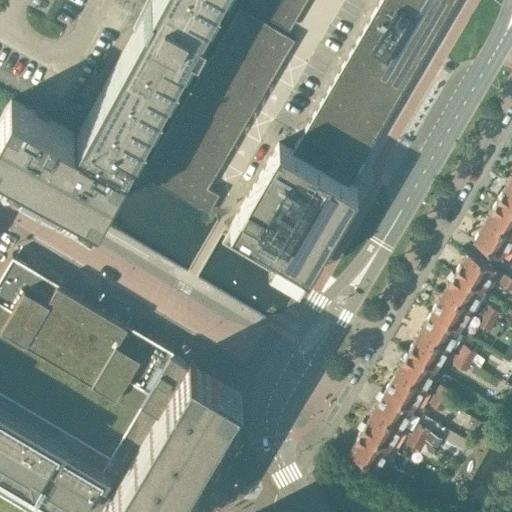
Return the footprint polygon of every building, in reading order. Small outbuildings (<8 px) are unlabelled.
[(156,0),(147,0),(142,10),(190,37),(190,38),(195,41),(204,24),(199,21),(198,23),(156,0)] [(156,0),(198,23),(199,21),(210,0),(156,0)] [(348,183),(454,0),(379,0),(292,150),(278,142),(229,225),(307,271),(356,188),(348,183)] [(207,186),(294,38),(237,5),(139,172),(196,206),(207,186)] [(77,130),(76,132),(77,132),(124,158),(125,156),(190,38),(190,37),(142,10),(133,27),(134,28),(78,130),(77,130)] [(11,98),(0,117),(0,159),(96,212),(105,197),(125,160),(124,160),(124,158),(77,132),(76,134),(11,98)] [(496,198),(511,207),(511,181),(508,179),(496,198)] [(207,213),(219,193),(207,186),(196,206),(207,213)] [(484,218),(511,234),(511,207),(496,198),(484,218)] [(472,239),(500,255),(511,234),(484,218),(472,239)] [(453,270),(481,287),(493,266),(466,250),(453,270)] [(0,511),(73,511),(78,505),(76,504),(99,466),(101,467),(171,351),(173,348),(125,320),(124,321),(58,282),(59,281),(12,252),(0,272),(0,511)] [(442,290),(470,307),(481,287),(453,270),(442,290)] [(499,282),(511,289),(511,277),(505,273),(499,282)] [(430,310),(458,327),(470,307),(442,290),(430,310)] [(481,313),(493,321),(499,311),(486,304),(481,313)] [(418,330),(446,347),(458,327),(430,310),(418,330)] [(475,323),(488,330),(493,321),(481,313),(475,323)] [(406,350),(434,367),(446,347),(418,330),(406,350)] [(457,353),(470,361),(475,351),(463,344),(457,353)] [(395,370),(422,387),(434,367),(406,350),(395,370)] [(162,511),(237,386),(189,357),(187,361),(171,351),(101,467),(99,466),(76,504),(78,505),(73,511),(162,511)] [(452,363),(464,370),(470,361),(457,353),(452,363)] [(383,390),(411,407),(422,387),(395,370),(383,390)] [(434,393),(446,401),(452,391),(439,384),(434,393)] [(371,410),(399,427),(411,407),(383,390),(371,410)] [(428,403),(441,410),(446,401),(434,393),(428,403)] [(359,430),(387,446),(399,427),(371,410),(359,430)] [(410,433),(423,440),(428,431),(416,424),(410,433)] [(347,450),(375,467),(387,446),(359,430),(347,450)] [(405,443),(417,450),(423,440),(410,433),(405,443)] [(386,474),(399,481),(404,472),(392,464),(386,474)]
